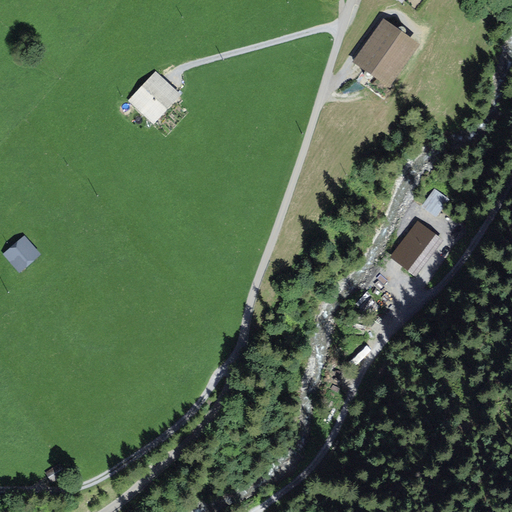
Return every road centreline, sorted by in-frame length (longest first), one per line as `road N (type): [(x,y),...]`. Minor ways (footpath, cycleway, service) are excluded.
road 1 (tertiary): [(105,511),(194,441),(229,392),(352,0)]
road 2 (track): [(511,163),(470,242),(366,358),(310,468),(257,511)]
road 3 (track): [(0,489),(88,483),(151,448),(207,396),(243,347)]
road 4 (track): [(196,94),(326,73)]
